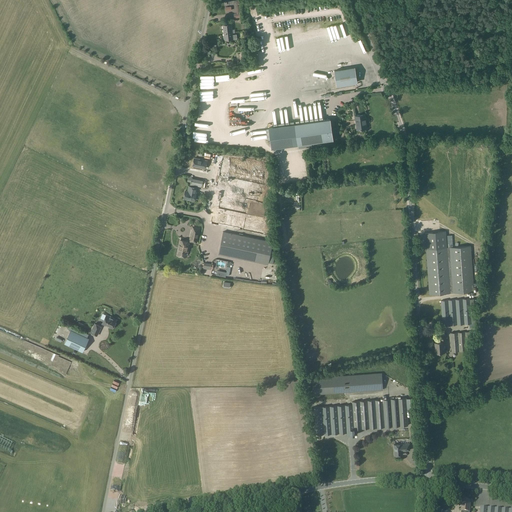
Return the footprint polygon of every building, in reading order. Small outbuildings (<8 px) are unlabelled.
[(249,16),(283,14),(282,0),(279,0),(279,2),(249,4),(249,12),(249,16)] [(231,24),(223,25),(224,33),(232,32),(231,24)] [(232,32),(224,33),(225,40),(237,38),(237,35),(233,35),(232,32)] [(296,49),(290,36),(286,38),(285,36),(282,37),(288,50),(292,48),(292,50),(296,49)] [(281,37),(278,39),(277,38),(274,39),(280,52),(286,50),(281,37)] [(253,47),(259,60),(269,56),(273,55),(274,56),(276,55),(275,53),(279,51),(273,39),(266,42),(265,41),(253,47)] [(350,42),(356,55),(365,52),(360,40),(356,41),(356,40),(350,42)] [(335,71),(337,85),(357,82),(356,75),(357,75),(357,74),(356,74),(355,67),(335,71)] [(210,77),(215,108),(229,106),(223,75),(210,77)] [(365,114),(355,116),(356,130),(367,128),(365,114)] [(333,139),(330,119),(278,126),(281,146),(316,141),(317,145),(327,144),(327,140),(333,139)] [(216,159),(210,193),(260,203),(263,184),(264,185),(266,176),(268,165),(210,154),(210,158),(216,159)] [(205,168),(207,160),(194,158),(193,166),(205,168)] [(203,181),(192,179),(191,185),(202,187),(203,181)] [(184,198),(195,201),(197,188),(189,186),(188,191),(185,190),(184,198)] [(210,208),(238,213),(239,207),(244,207),(244,204),(224,201),(223,204),(211,202),(210,208)] [(209,211),(206,224),(262,235),(265,222),(209,211)] [(442,224),(443,238),(448,238),(448,232),(469,231),(469,223),(442,224)] [(192,230),(190,238),(197,240),(199,232),(192,230)] [(219,254),(267,265),(272,242),(224,232),(219,254)] [(189,242),(180,240),(177,255),(186,257),(189,242)] [(471,246),(426,249),(429,294),(474,291),(471,246)] [(224,268),(224,261),(210,261),(210,263),(201,263),(201,270),(211,270),(211,268),(224,268)] [(474,298),(440,300),(442,321),(442,326),(476,323),(474,298)] [(102,324),(106,325),(109,326),(109,327),(113,329),(117,320),(106,315),(102,324)] [(91,333),(97,336),(101,326),(95,323),(91,333)] [(71,330),(64,343),(82,352),(89,338),(71,330)] [(472,331),(450,333),(451,352),(470,351),(472,331)] [(446,334),(440,335),(440,342),(435,342),(435,353),(444,352),(444,343),(446,343),(446,334)] [(84,372),(86,367),(75,362),(73,367),(84,372)] [(381,373),(312,378),(313,395),(383,390),(381,373)] [(314,408),(316,435),(347,433),(347,436),(355,435),(354,429),(409,425),(408,423),(412,423),(412,417),(408,417),(407,408),(414,408),(414,398),(352,402),(352,405),(314,408)] [(402,450),(409,449),(409,443),(393,444),(394,454),(402,454),(402,450)] [(462,500),(460,511),(511,511),(511,509),(480,507),(479,511),(468,511),(470,501),(462,500)]
